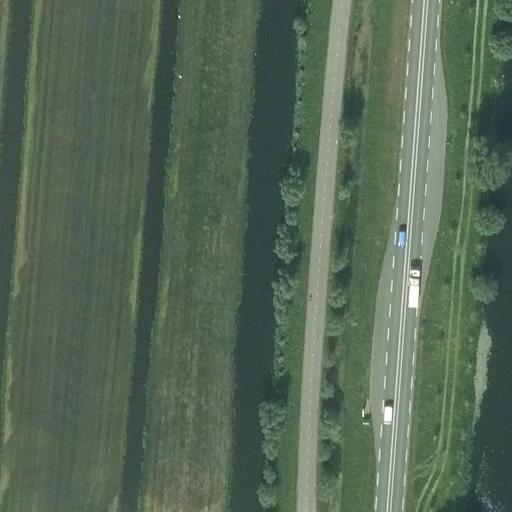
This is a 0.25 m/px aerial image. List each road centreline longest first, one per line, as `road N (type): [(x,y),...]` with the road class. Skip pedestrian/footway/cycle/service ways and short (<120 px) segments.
road 1 (unclassified): [(306,511),(345,0)]
road 2 (secondary): [(386,511),(423,0)]
